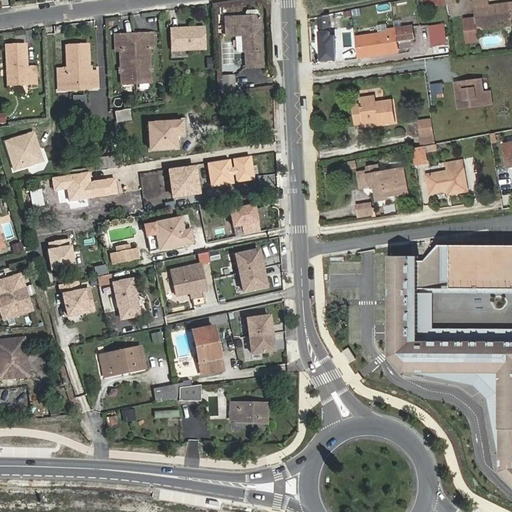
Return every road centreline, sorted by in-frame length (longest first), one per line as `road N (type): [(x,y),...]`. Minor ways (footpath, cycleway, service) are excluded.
road 1 (tertiary): [(301,254),(288,0)]
road 2 (residential): [(301,254),(511,223)]
road 3 (primary): [(318,456),(261,477),(137,472)]
road 4 (primary): [(137,472),(308,511)]
road 5 (residential): [(155,0),(0,21)]
road 6 (primary): [(0,466),(137,472)]
road 7 (tertiary): [(325,377),(308,340),(301,254)]
